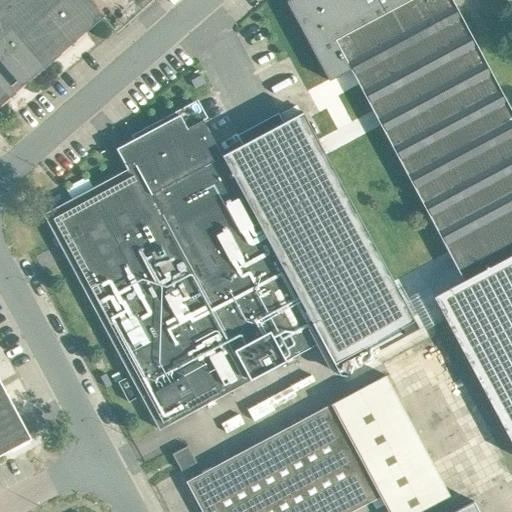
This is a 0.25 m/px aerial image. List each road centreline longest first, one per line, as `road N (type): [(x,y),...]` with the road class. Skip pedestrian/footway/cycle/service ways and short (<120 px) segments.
road 1 (unclassified): [(0,182),(206,0)]
road 2 (unclassified): [(100,456),(0,257)]
